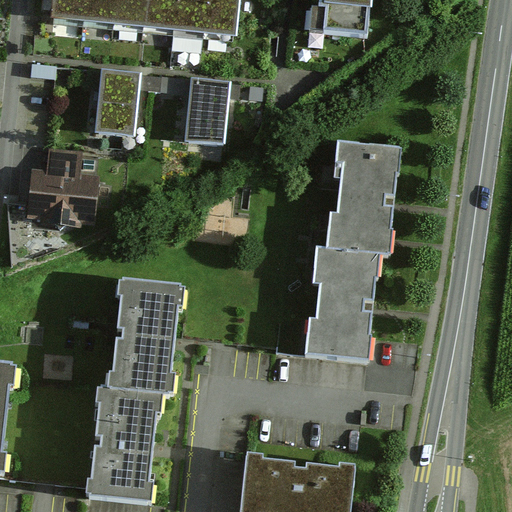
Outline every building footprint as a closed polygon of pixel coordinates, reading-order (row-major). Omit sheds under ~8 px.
[(85,0),(54,0),(52,23),(83,26),(85,0)] [(116,0),(85,0),(83,26),(114,29),(116,0)] [(147,0),(116,0),(114,29),(144,32),(147,0)] [(178,0),(147,0),(144,32),(175,35),(178,0)] [(209,0),(178,0),(175,35),(205,38),(209,0)] [(240,0),(209,0),(205,38),(236,41),(240,0)] [(371,0),(324,0),(321,35),(368,40),(371,0)] [(146,72),(143,87),(182,93),(185,78),(146,72)] [(141,79),(103,76),(98,138),(135,141),(141,79)] [(232,86),(191,82),(184,147),(225,151),(232,86)] [(401,156),(336,149),(325,254),(381,261),(389,261),(401,156)] [(49,179),(38,178),(34,220),(92,224),(96,183),(77,182),(79,157),(51,155),(49,179)] [(325,254),(317,254),(305,359),(370,366),(381,261),(325,254)] [(186,297),(118,290),(117,305),(120,306),(117,340),(122,340),(121,349),(116,348),(112,381),(108,381),(107,398),(163,404),(174,405),(176,385),(170,385),(178,316),(183,316),(186,297)] [(14,371),(0,369),(0,482),(2,483),(14,371)] [(107,398),(97,397),(96,412),(99,412),(95,446),(100,447),(99,455),(94,454),(90,490),(87,489),(86,503),(152,510),(153,495),(150,494),(158,425),(161,425),(163,404),(107,398)] [(350,511),(355,470),(248,459),(242,511),(350,511)]
